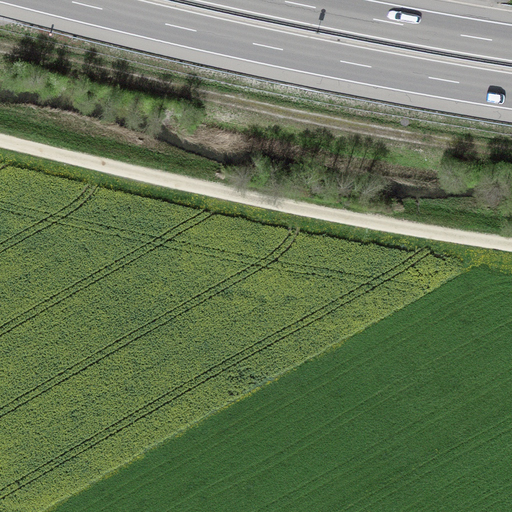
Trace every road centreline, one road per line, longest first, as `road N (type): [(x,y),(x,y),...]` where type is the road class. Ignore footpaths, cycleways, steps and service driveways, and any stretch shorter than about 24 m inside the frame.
road 1 (track): [(0,39),(293,109),(511,149)]
road 2 (track): [(511,246),(317,214),(0,143)]
road 3 (motorway): [(65,0),(511,91)]
road 4 (motorway): [(511,42),(281,0)]
